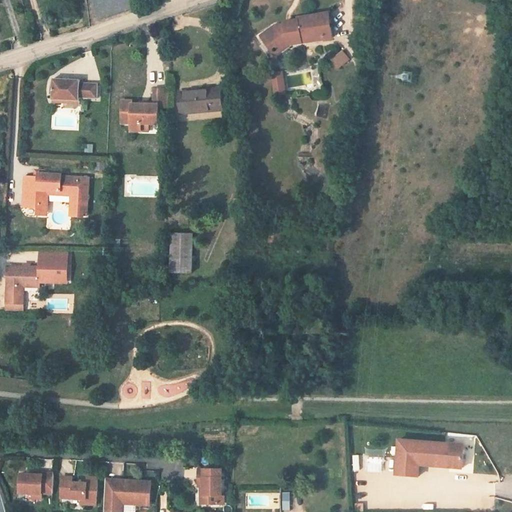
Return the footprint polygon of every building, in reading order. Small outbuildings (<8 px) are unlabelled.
[(325,31),(326,40),(333,38),(330,13),(300,17),(300,19),(292,20),(292,22),(286,23),(276,25),(263,36),(272,49),(277,45),(281,51),(290,45),(304,43),(303,34),(325,31)] [(325,31),(303,34),(304,43),(326,40),(325,31)] [(272,49),(276,55),(281,51),(277,45),(272,49)] [(339,69),(350,61),(344,52),(333,60),(339,69)] [(282,73),(275,74),(278,96),(285,95),(282,73)] [(53,102),(82,103),(82,101),(98,102),(100,84),(83,83),(83,81),(54,79),(53,102)] [(131,101),(121,101),(121,124),(131,124),(131,131),(142,131),(142,124),(149,124),(158,123),(158,107),(168,107),(167,88),(153,88),(154,104),(131,104),(131,101)] [(222,89),(180,94),(182,115),(224,110),(222,89)] [(85,144),(85,152),(93,153),(94,145),(85,144)] [(46,175),(46,170),(36,170),(36,178),(26,178),(25,207),(38,207),(38,216),(48,216),(49,195),(73,196),(72,217),(83,217),(84,212),(88,212),(89,179),(62,178),(62,175),(46,175)] [(235,216),(246,214),(243,194),(232,197),(235,216)] [(194,236),(172,235),(171,274),(193,275),(194,236)] [(41,253),(40,267),(54,267),(55,262),(68,262),(69,253),(41,253)] [(9,267),(7,304),(23,304),(24,287),(24,282),(40,283),(40,280),(55,281),(55,277),(68,277),(68,262),(55,262),(54,267),(40,267),(40,268),(9,267)] [(7,304),(7,311),(23,312),(23,304),(7,304)] [(399,439),(396,474),(418,476),(419,464),(462,468),(464,445),(399,439)] [(196,465),(196,482),(198,482),(201,482),(201,492),(203,491),(203,501),(216,501),(216,492),(219,492),(219,466),(196,465)] [(50,493),(51,473),(40,472),(40,474),(30,474),(18,473),(17,492),(28,493),(39,493),(50,493)] [(83,498),(83,503),(93,504),(95,477),(84,476),(84,482),(69,482),(69,477),(59,476),(58,497),(79,498),(83,498)] [(103,478),(102,509),(120,510),(121,502),(133,502),(147,503),(148,480),(120,478),(120,482),(114,481),(114,478),(103,478)]
